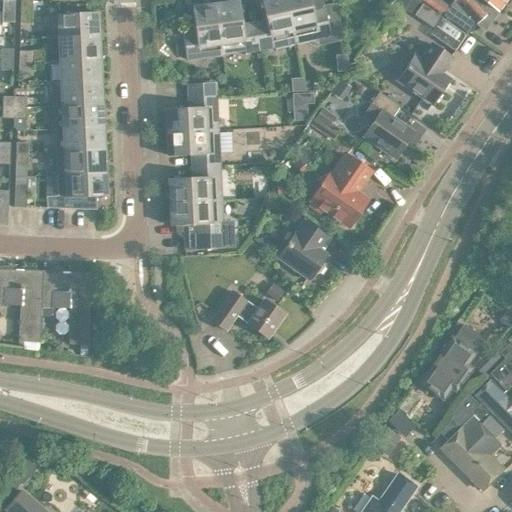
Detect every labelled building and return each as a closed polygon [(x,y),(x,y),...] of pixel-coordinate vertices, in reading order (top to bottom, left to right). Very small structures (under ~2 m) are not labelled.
[(13,22),(13,0),(1,0),(1,22),(13,22)] [(31,24),(31,0),(19,0),(19,24),(31,24)] [(253,22),(258,49),(271,47),(295,42),(292,30),(284,0),(260,0),(265,20),(253,22)] [(329,34),(323,7),(311,10),(308,0),(284,0),(292,30),(295,42),(329,34)] [(416,0),(397,0),(396,3),(411,14),(419,2),(416,0)] [(468,32),(475,23),(476,23),(483,29),(497,10),(498,11),(505,0),(452,0),(443,13),(468,32)] [(243,50),(244,52),(258,49),(253,22),(241,24),(238,2),(222,4),(220,2),(218,5),(214,5),(220,43),(222,53),(243,50)] [(222,53),(220,43),(214,5),(211,6),(208,4),(207,6),(191,8),(194,31),(184,32),(184,33),(184,36),(184,39),(184,43),(184,46),(185,49),(185,52),(187,56),(188,59),(222,55),(222,53)] [(401,15),(392,8),(385,23),(386,28),(403,25),(401,15)] [(95,35),(95,26),(96,26),(96,20),(98,18),(96,16),(96,12),(57,14),(58,37),(95,35)] [(58,37),(60,60),(98,58),(98,54),(100,52),(97,50),(97,45),(96,45),(95,35),(58,37)] [(450,57),(430,44),(419,60),(413,55),(396,80),(431,104),(448,79),(439,73),(450,57)] [(0,59),(12,59),(12,49),(0,49),(0,52),(0,59)] [(30,61),(30,51),(18,50),(18,61),(30,61)] [(98,62),(98,58),(60,60),(61,83),(97,81),(97,71),(98,71),(98,66),(100,64),(98,62)] [(0,69),(11,70),(12,59),(0,59),(0,69)] [(29,72),(30,61),(18,61),(17,72),(29,72)] [(54,106),(62,106),(100,104),(100,100),(102,98),(100,96),(99,91),(98,91),(97,81),(61,83),(53,83),(54,106)] [(187,96),(215,95),(214,82),(187,84),(187,96)] [(412,132),(391,117),(399,106),(378,92),(361,116),(372,123),(362,136),(394,158),(412,132)] [(166,128),(166,132),(217,130),(215,95),(187,96),(188,108),(165,109),(166,125),(164,127),(166,128)] [(13,107),(14,96),(2,96),(1,107),(13,107)] [(25,107),(25,97),(14,96),(13,107),(25,107)] [(100,108),(100,104),(62,106),(54,106),(55,129),(63,129),(100,127),(99,117),(101,117),(100,112),(102,110),(100,108)] [(13,118),(13,107),(1,107),(1,117),(13,118)] [(25,118),(25,107),(13,107),(13,118),(13,127),(16,130),(24,131),(25,118)] [(330,127),(337,117),(324,108),(317,117),(330,127)] [(100,127),(63,129),(55,129),(56,152),(102,150),(102,145),(104,144),(102,142),(102,136),(100,137),(100,127)] [(190,155),(191,166),(218,165),(217,130),(166,132),(166,136),(164,138),(167,140),(167,156),(190,155)] [(0,152),(9,153),(9,142),(0,142),(0,152)] [(27,153),(27,142),(15,142),(15,153),(27,153)] [(102,150),(56,152),(57,175),(102,173),(101,162),(103,162),(103,157),(105,155),(102,153),(102,150)] [(0,163),(8,164),(9,153),(0,152),(0,163)] [(27,153),(15,153),(14,163),(14,177),(25,176),(25,169),(26,169),(26,164),(27,153)] [(324,211),(347,226),(365,199),(355,192),(369,171),(345,154),(330,175),(329,174),(319,188),(314,189),(306,201),(307,206),(318,214),(323,212),(324,211)] [(219,177),(218,165),(191,166),(191,177),(169,179),(169,194),(167,196),(170,198),(170,202),(208,200),(208,199),(220,199),(219,177)] [(102,182),(102,173),(57,175),(58,197),(46,197),(47,208),(94,209),(94,196),(104,196),(104,191),(106,189),(104,187),(104,182),(102,182)] [(25,207),(26,183),(14,183),(13,207),(25,207)] [(168,208),(170,210),(171,226),(174,225),(175,231),(183,231),(184,249),(234,247),(232,220),(221,221),(220,199),(208,199),(208,200),(170,202),(170,206),(168,208)] [(303,220),(277,257),(308,279),(313,272),(314,273),(318,272),(323,266),(322,262),(321,261),(326,254),(318,249),(325,238),(328,240),(328,239),(303,220)] [(42,273),(42,270),(5,268),(5,277),(0,276),(0,303),(20,305),(18,341),(22,341),(38,342),(40,316),(40,307),(41,280),(42,280),(42,273)] [(40,316),(49,316),(52,313),(53,307),(68,307),(68,344),(88,344),(89,272),(52,271),(52,273),(42,273),(42,280),(41,280),(40,307),(40,316)] [(265,293),(276,301),(283,290),(272,283),(265,293)] [(231,291),(221,305),(210,320),(225,330),(235,315),(267,337),(283,314),(263,299),(256,309),(231,291)] [(38,342),(22,341),(21,348),(37,350),(38,342)] [(503,359),(511,367),(511,349),(507,343),(498,352),(504,358),(503,359)] [(493,348),(487,354),(474,366),(478,370),(484,376),(503,358),(498,353),(493,348)] [(443,406),(477,360),(463,349),(430,397),(443,406)] [(511,384),(511,367),(503,359),(488,373),(506,391),(511,384)] [(511,399),(490,378),(472,396),(511,435),(511,399)] [(407,415),(420,397),(410,390),(397,408),(407,415)] [(470,427),(486,412),(478,404),(463,420),(470,427)] [(511,443),(511,437),(491,416),(480,426),(504,451),(511,443)] [(458,417),(442,432),(452,442),(468,427),(458,417)] [(369,483),(386,458),(404,433),(390,424),(355,474),(369,483)] [(454,450),(489,484),(508,465),(473,431),(454,450)] [(403,511),(421,488),(401,474),(382,502),(372,496),(361,511),(403,511)] [(10,511),(47,511),(21,489),(5,507),(10,511)]
